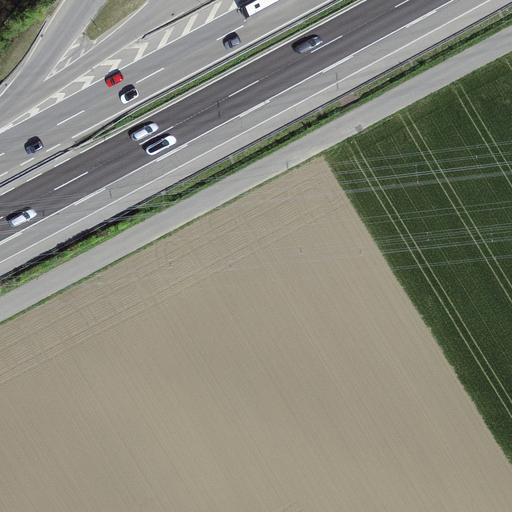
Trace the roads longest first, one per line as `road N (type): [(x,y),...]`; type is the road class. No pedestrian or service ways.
road 1 (unclassified): [(0,312),(148,231),(452,133),(511,101)]
road 2 (motorway): [(0,218),(407,0)]
road 3 (motorway): [(290,0),(0,154)]
